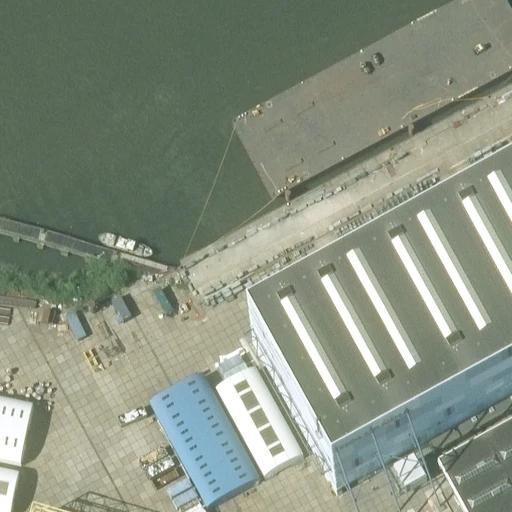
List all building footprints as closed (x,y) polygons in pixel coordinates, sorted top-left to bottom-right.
[(470,145),(492,134),(480,110),(458,121),(470,145)] [(511,200),(358,286),(252,344),(336,498),(428,447),(434,458),(511,414),(511,200)] [(216,394),(264,481),(302,460),(254,373),(216,394)] [(204,380),(151,409),(208,511),(261,483),(204,380)] [(462,511),(511,511),(511,427),(438,468),(462,511)]
